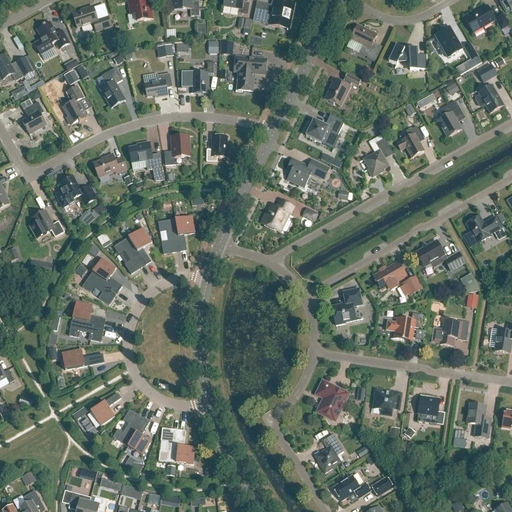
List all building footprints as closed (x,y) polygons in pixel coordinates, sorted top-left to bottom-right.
[(137,24),(153,21),(150,4),(145,5),(144,0),(127,0),(131,17),(135,16),(137,24)] [(190,18),(199,18),(199,10),(199,5),(192,5),(191,0),(171,0),(172,2),(173,2),(174,12),(190,11),(190,18)] [(224,0),(223,7),(239,10),(238,15),(248,17),(250,5),(244,4),(244,0),(224,0)] [(511,0),(504,0),(505,1),(500,4),(506,14),(511,11),(511,13),(511,12),(511,0)] [(289,31),(295,5),(274,1),(272,7),(267,6),(263,25),(268,26),(268,27),(289,31)] [(501,32),(509,27),(502,14),(493,19),(487,7),(478,12),(479,13),(465,21),(473,35),(496,22),(501,32)] [(96,34),(111,29),(108,19),(98,22),(93,8),(85,11),(85,12),(72,16),(77,30),(93,25),(96,34)] [(56,44),(58,48),(60,51),(70,45),(62,32),(56,36),(50,24),(45,27),(43,28),(37,32),(39,31),(44,40),(34,45),(41,56),(53,49),(52,46),(56,44)] [(196,38),(205,38),(204,24),(195,25),(196,38)] [(375,62),(382,49),(373,45),(377,36),(357,27),(350,41),(363,47),(360,55),(375,62)] [(447,59),(463,50),(450,29),(435,37),(447,59)] [(249,37),(247,45),(259,47),(261,40),(249,37)] [(209,56),(218,56),(218,44),(208,44),(209,56)] [(166,59),(173,57),(171,46),(164,47),(166,59)] [(470,46),(464,49),(471,61),(477,58),(470,46)] [(404,52),(405,51),(397,47),(389,63),(397,67),(398,64),(409,64),(410,72),(427,71),(426,57),(418,57),(417,50),(408,50),(408,52),(404,52)] [(5,56),(0,58),(0,79),(2,82),(12,76),(16,83),(33,73),(25,60),(11,67),(5,56)] [(117,67),(124,63),(120,57),(113,61),(117,67)] [(265,77),(267,62),(236,59),(234,74),(240,74),(239,82),(238,82),(238,87),(236,87),(236,94),(242,94),(242,93),(252,93),(253,81),(252,80),(253,76),(265,77)] [(498,69),(504,65),(501,60),(494,63),(498,69)] [(68,73),(78,67),(75,62),(65,67),(68,73)] [(208,76),(214,76),(214,64),(207,64),(207,71),(203,71),(203,75),(193,75),(193,95),(208,95),(208,76)] [(491,66),(477,74),(483,85),(497,77),(491,66)] [(368,79),(373,73),(367,69),(363,74),(368,79)] [(112,110),(125,103),(116,86),(122,82),(115,70),(102,78),(107,87),(100,91),(112,110)] [(70,87),(79,82),(73,72),(64,77),(70,87)] [(227,81),(228,73),(219,73),(219,80),(227,81)] [(358,89),(362,81),(348,74),(342,85),(332,80),(328,87),(331,88),(325,101),(341,109),(349,91),(350,91),(351,89),(350,88),(351,85),(358,89)] [(173,89),(170,75),(157,77),(157,76),(143,78),(144,86),(146,93),(144,94),(143,95),(143,97),(145,98),(147,98),(147,99),(158,98),(158,99),(168,97),(167,90),(173,89)] [(25,87),(26,89),(29,95),(37,90),(34,87),(30,89),(26,82),(23,84),(25,87)] [(43,82),(34,87),(37,90),(45,86),(43,82)] [(450,97),(459,92),(455,85),(445,90),(450,97)] [(492,87),(478,95),(480,98),(477,99),(476,101),(480,108),(482,108),(485,107),(490,116),(504,108),(492,87)] [(16,94),(20,100),(29,95),(26,89),(16,94)] [(79,124),(87,120),(77,104),(83,100),(77,89),(67,95),(72,104),(63,110),(69,119),(67,120),(71,127),(79,123),(79,124)] [(34,103),(41,98),(37,91),(30,95),(34,103)] [(458,125),(465,120),(455,103),(441,111),(445,118),(438,122),(448,140),(462,132),(458,125)] [(29,135),(46,126),(41,116),(44,114),(38,104),(24,112),(29,120),(22,124),(29,135)] [(411,107),(405,110),(410,119),(416,115),(411,107)] [(321,145),(327,133),(338,138),(345,124),(330,116),(325,127),(317,123),(316,123),(313,125),(312,124),(306,138),(321,145)] [(412,160),(424,153),(418,142),(423,139),(417,128),(411,131),(414,136),(397,145),(400,152),(406,149),(412,160)] [(194,138),(193,137),(172,138),(173,153),(164,154),(165,168),(175,167),(175,160),(191,159),(190,138),(194,138)] [(225,159),(226,138),(213,138),(213,151),(207,151),(206,164),(217,164),(217,159),(225,159)] [(164,182),(159,155),(152,157),(149,144),(142,145),(143,147),(129,150),(132,165),(146,162),(147,172),(153,171),(155,182),(156,183),(164,182)] [(380,174),(389,168),(380,152),(364,161),(369,170),(368,171),(372,179),(380,175),(380,174)] [(339,170),(342,164),(324,155),(321,162),(339,170)] [(116,176),(127,172),(122,159),(115,162),(113,156),(104,159),(105,160),(93,165),(99,180),(115,174),(116,176)] [(324,181),(329,170),(312,162),(309,169),(292,161),(287,172),(291,174),(288,182),(299,187),(298,189),(305,192),(307,187),(306,186),(311,175),(324,181)] [(85,207),(96,201),(88,188),(80,192),(72,178),(70,180),(70,179),(66,181),(67,181),(60,185),(64,191),(62,192),(61,192),(62,194),(56,197),(63,209),(69,206),(70,207),(75,204),(75,205),(75,204),(74,201),(80,198),(85,207)] [(0,211),(10,206),(3,193),(4,193),(1,186),(0,186),(0,211)] [(348,202),(349,194),(339,193),(338,200),(348,202)] [(206,202),(202,203),(201,200),(193,202),(195,210),(202,209),(202,207),(207,206),(206,202)] [(290,216),(294,208),(281,202),(277,209),(272,206),(267,216),(266,215),(261,225),(275,232),(278,225),(281,227),(283,225),(285,222),(284,220),(287,215),(290,216)] [(106,212),(102,205),(93,213),(94,214),(93,216),(89,212),(87,214),(88,215),(81,223),(86,229),(87,228),(88,227),(89,226),(90,225),(91,224),(92,223),(94,222),(95,221),(96,220),(98,218),(99,217),(101,216),(103,214),(105,213),(106,212)] [(302,218),(314,224),(319,215),(306,209),(302,218)] [(46,213),(33,220),(36,225),(29,229),(36,241),(42,237),(42,238),(52,232),(55,239),(64,234),(59,223),(53,226),(46,213)] [(138,223),(143,219),(140,214),(135,218),(138,223)] [(192,218),(176,221),(181,253),(187,252),(184,237),(195,235),(192,218)] [(490,237),(502,230),(496,219),(484,226),(479,218),(467,226),(478,245),(490,238),(490,237)] [(181,253),(176,221),(158,224),(160,234),(166,233),(168,243),(161,244),(164,256),(181,253)] [(143,230),(129,239),(146,267),(151,264),(143,250),(152,244),(143,230)] [(102,247),(109,242),(105,235),(97,240),(102,247)] [(146,267),(129,239),(114,249),(119,257),(125,254),(130,262),(124,265),(131,276),(146,267)] [(434,270),(445,263),(450,273),(464,265),(458,255),(447,261),(436,243),(416,254),(424,269),(431,265),(434,270)] [(93,247),(88,254),(95,259),(100,251),(93,247)] [(9,264),(19,261),(15,250),(6,253),(9,264)] [(116,270),(102,260),(92,274),(119,293),(123,288),(110,279),(116,270)] [(51,274),(53,266),(46,265),(44,273),(51,274)] [(382,292),(387,289),(390,294),(399,288),(396,283),(406,278),(398,265),(374,278),(382,292)] [(491,278),(497,274),(495,270),(488,273),(491,278)] [(119,293),(92,274),(82,289),(91,294),(94,289),(103,294),(99,300),(109,307),(119,293)] [(410,297),(421,291),(415,279),(404,286),(410,297)] [(353,308),(362,306),(359,290),(343,294),(345,305),(332,308),(336,327),(345,325),(345,324),(356,322),(353,308)] [(468,296),(466,309),(476,310),(478,297),(468,296)] [(93,307),(76,303),(73,320),(105,327),(106,321),(90,318),(93,307)] [(393,319),(396,320),(396,323),(387,322),(386,332),(394,333),(393,339),(390,339),(390,340),(411,343),(413,329),(422,330),(424,317),(412,315),(411,321),(393,319)] [(101,344),(105,327),(73,320),(69,337),(79,339),(80,333),(90,335),(89,341),(101,344)] [(467,343),(469,324),(461,322),(460,325),(445,322),(443,332),(434,331),(432,343),(440,345),(440,346),(453,348),(454,340),(458,340),(458,342),(467,343)] [(511,342),(511,328),(508,328),(507,333),(498,332),(495,353),(509,356),(511,342)] [(51,336),(49,347),(56,347),(58,338),(51,336)] [(81,351),(62,355),(65,372),(105,364),(103,356),(83,359),(81,351)] [(54,372),(61,371),(59,359),(53,360),(54,372)] [(9,385),(14,382),(8,372),(3,374),(0,368),(0,382),(6,379),(9,385)] [(319,412),(319,414),(333,421),(336,420),(338,416),(337,414),(341,406),(343,405),(347,398),(346,395),(325,384),(322,385),(317,396),(325,400),(325,402),(321,404),(322,406),(319,412)] [(399,412),(402,395),(394,394),(393,396),(390,395),(390,393),(378,392),(377,399),(375,398),(373,410),(382,412),(381,417),(391,418),(392,411),(399,412)] [(121,400),(118,395),(91,413),(101,428),(115,418),(108,409),(121,400)] [(443,427),(445,415),(438,413),(440,401),(421,398),(418,416),(433,418),(431,425),(443,427)] [(488,442),(491,421),(484,421),(485,408),(470,405),(467,425),(475,427),(473,440),(488,442)] [(128,448),(145,420),(130,411),(123,422),(129,426),(124,434),(118,431),(113,439),(128,448)] [(511,413),(506,412),(505,420),(503,420),(502,429),(510,431),(510,429),(511,428),(511,413)] [(142,437),(150,423),(145,420),(128,448),(143,457),(151,443),(142,437)] [(398,439),(400,430),(391,429),(390,438),(398,439)] [(410,441),(415,434),(409,429),(404,436),(410,441)] [(176,464),(180,432),(162,430),(161,443),(167,443),(166,453),(160,453),(159,462),(176,464)] [(184,448),(186,433),(180,432),(176,464),(193,466),(195,449),(184,448)] [(344,453),(333,436),(322,443),(327,451),(315,458),(321,468),(320,468),(325,475),(333,470),(332,470),(341,464),(337,458),(344,453)] [(363,458),(371,452),(368,446),(359,452),(363,458)] [(369,465),(374,466),(378,463),(373,456),(366,461),(369,465)] [(127,467),(130,462),(124,458),(121,463),(127,467)] [(168,467),(166,478),(174,479),(175,468),(168,467)] [(79,470),(78,480),(93,482),(94,472),(79,470)] [(36,483),(31,473),(21,479),(26,488),(36,483)] [(352,477),(333,490),(341,503),(355,495),(358,501),(371,493),(365,484),(359,488),(352,477)] [(387,479),(372,489),(378,499),(393,489),(387,479)] [(138,500),(140,492),(123,488),(121,496),(138,500)] [(18,510),(20,509),(21,511),(37,511),(35,508),(41,505),(42,507),(43,507),(35,493),(23,499),(22,497),(13,502),(18,510)] [(91,499),(73,495),(71,494),(66,493),(65,493),(62,504),(70,506),(78,508),(76,511),(87,511),(90,504),(91,499)] [(473,507),(478,500),(472,495),(467,502),(473,507)] [(158,506),(158,496),(147,496),(147,505),(158,506)] [(169,508),(171,497),(162,496),(160,506),(169,508)] [(94,505),(90,504),(87,511),(104,511),(107,502),(95,499),(94,505)] [(458,502),(451,507),(453,511),(455,511),(462,508),(458,502)]
